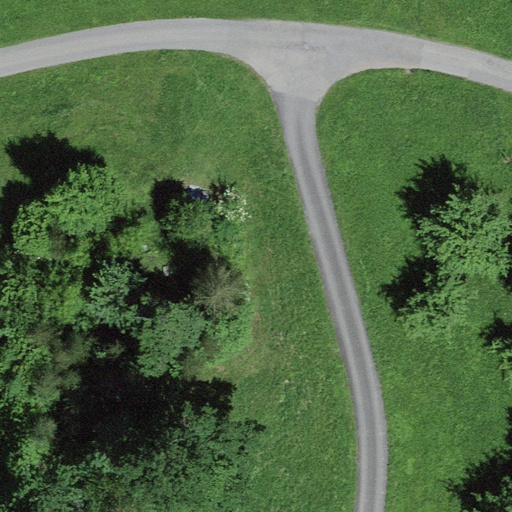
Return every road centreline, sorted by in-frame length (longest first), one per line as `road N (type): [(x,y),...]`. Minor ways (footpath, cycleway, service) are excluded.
road 1 (residential): [(277,43),(368,385),(353,511)]
road 2 (residential): [(277,43),(0,75)]
road 3 (residential): [(511,77),(427,52),(277,43)]
